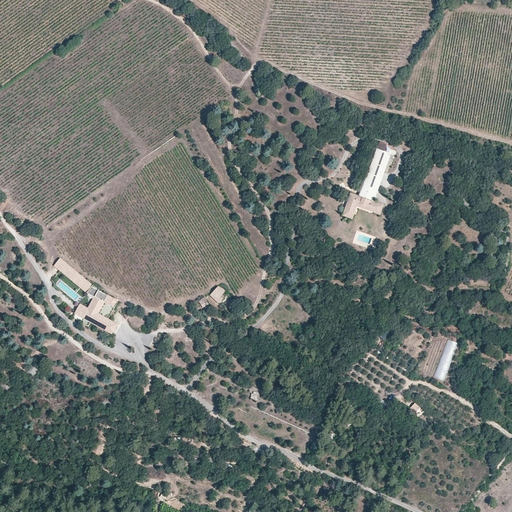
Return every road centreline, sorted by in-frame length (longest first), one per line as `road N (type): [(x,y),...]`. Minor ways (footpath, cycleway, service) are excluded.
road 1 (track): [(144,362),(145,345),(159,332),(251,310),(271,247),(270,217),(231,153),(232,92),(182,18),(147,0)]
road 2 (track): [(185,391),(283,292),(302,183),(332,174),(351,144),(372,137),(399,151),(396,174),(386,180)]
road 3 (track): [(232,92),(259,58),(350,99),(511,143)]
road 4 (unclassified): [(151,370),(246,436),(414,511)]
road 5 (track): [(0,213),(69,325),(133,358)]
road 6 (track): [(0,275),(84,351),(122,371),(151,370)]
road 7 (track): [(511,436),(456,396),(407,380),(370,354)]
